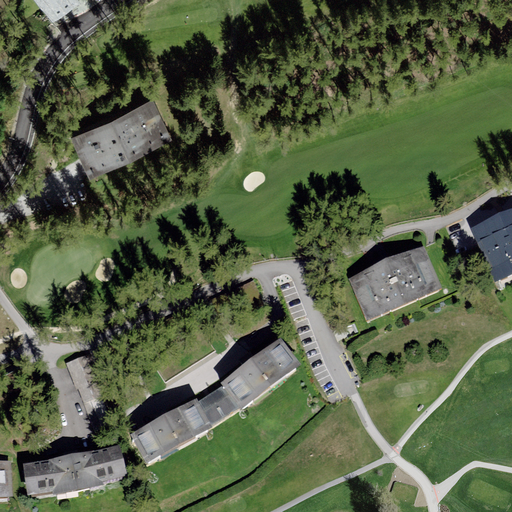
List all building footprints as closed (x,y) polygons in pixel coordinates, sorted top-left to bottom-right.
[(28,0),(49,26),(82,0),(28,0)] [(144,99),(61,140),(82,182),(165,141),(144,99)] [(511,214),(465,235),(486,288),(511,277),(511,214)] [(417,252),(342,284),(360,325),(435,293),(417,252)] [(69,357),(88,420),(110,413),(91,350),(69,357)] [(280,352),(220,399),(239,423),(299,376),(280,352)] [(39,384),(31,364),(0,376),(8,396),(39,384)] [(209,442),(193,414),(132,448),(148,476),(209,442)] [(111,454),(13,472),(15,503),(64,500),(120,484),(111,454)] [(0,503),(9,503),(7,466),(0,465),(0,503)]
